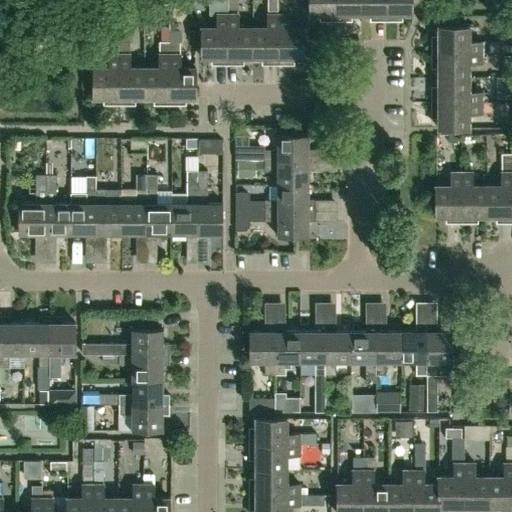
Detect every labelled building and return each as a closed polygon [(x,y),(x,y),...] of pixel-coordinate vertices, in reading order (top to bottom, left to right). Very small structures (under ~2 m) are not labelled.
[(278,11),(278,0),(267,0),(268,11),(278,11)] [(310,0),(310,13),(326,13),(326,20),(336,20),(336,0),(310,0)] [(361,13),(361,0),(336,0),(336,20),(347,20),(346,13),(361,13)] [(387,20),(386,0),(361,0),(361,13),(377,13),(377,20),(387,20)] [(386,0),(387,20),(397,20),(397,13),(413,13),(412,0),(386,0)] [(235,64),(235,6),(227,5),(228,14),(217,14),(217,26),(202,26),(202,58),(217,58),(217,64),(235,64)] [(253,58),(253,26),(238,26),(238,14),(237,14),(236,6),(235,6),(235,64),(237,64),(238,58),(253,58)] [(267,64),(270,64),(270,14),(267,14),(267,26),(253,26),(253,58),(267,58),(267,64)] [(270,14),(270,64),(288,64),(288,58),(304,58),(304,26),(288,26),(288,14),(270,14)] [(432,51),(483,51),(483,52),(500,52),(500,41),(470,41),(470,25),(439,25),(439,41),(432,41),(432,51)] [(182,41),(181,30),(169,30),(169,41),(170,104),(180,104),(180,98),(196,98),(195,66),(180,66),(180,54),(179,41),(182,41)] [(120,104),(119,41),(107,40),(108,53),(108,66),(94,66),(94,98),(108,98),(108,104),(120,104)] [(145,98),(145,66),(130,66),(129,41),(119,41),(120,104),(129,104),(129,98),(145,98)] [(159,104),(170,104),(169,41),(159,41),(159,66),(145,66),(145,98),(159,98),(159,104)] [(483,51),(432,51),(432,62),(439,62),(439,76),(471,76),(470,62),(483,62),(483,52),(483,51)] [(433,102),(484,101),(484,91),(471,91),(471,76),(439,76),(439,91),(433,91),(433,102)] [(418,97),(432,98),(432,87),(435,87),(435,81),(420,80),(418,97)] [(484,101),(433,102),(433,113),(440,113),(440,127),(471,127),(471,112),(484,112),(484,101)] [(266,159),(316,159),(316,148),(310,148),(310,133),(279,133),(279,148),(266,148),(266,159)] [(249,134),(235,134),(235,145),(249,145),(249,134)] [(502,222),(511,221),(511,153),(501,153),(501,171),(502,171),(502,184),(487,184),(487,216),(502,216),(502,222)] [(279,169),(279,184),(309,184),(309,169),(315,169),(316,159),(266,159),(266,161),(237,161),(237,177),(255,177),(255,168),(279,169)] [(196,239),(208,239),(208,232),(223,233),(223,201),(208,201),(208,170),(197,171),(196,239)] [(196,239),(197,171),(187,171),(187,201),(172,201),(172,232),(187,233),(187,239),(196,239)] [(451,222),(462,222),(462,171),(451,171),(451,183),(436,184),(437,216),(451,216),(451,222)] [(487,216),(487,184),(472,184),(472,171),(462,171),(462,222),(472,222),(472,216),(487,216)] [(45,239),(46,174),(36,174),(36,201),(20,200),(19,232),(36,232),(35,238),(45,239)] [(45,239),(56,239),(56,232),(70,232),(70,201),(56,200),(57,174),(46,174),(45,239)] [(136,174),(136,189),(147,189),(147,174),(136,174)] [(147,189),(146,239),(157,239),(157,232),(172,232),(172,201),(158,201),(157,188),(156,174),(147,174),(147,189)] [(95,239),(96,188),(96,176),(87,176),(87,192),(70,191),(70,201),(70,232),(86,232),(86,239),(95,239)] [(265,199),(265,210),(315,210),(315,199),(310,199),(309,184),(279,184),(278,199),(265,199)] [(96,188),(95,239),(106,239),(106,232),(121,232),(121,201),(122,189),(107,189),(107,188),(96,188)] [(146,239),(147,189),(136,189),(136,201),(121,201),(121,232),(137,232),(137,239),(146,239)] [(235,191),(235,210),(249,210),(249,196),(245,191),(235,191)] [(235,210),(235,229),(246,229),(249,225),(249,210),(235,210)] [(315,210),(265,210),(265,220),(278,220),(278,236),(309,236),(309,220),(315,220),(315,210)] [(24,352),(25,320),(8,320),(8,314),(0,314),(0,376),(8,376),(8,352),(24,352)] [(49,365),(49,315),(39,315),(39,320),(25,320),(24,352),(38,352),(38,365),(49,365)] [(50,365),(50,375),(59,375),(59,353),(74,353),(75,321),(59,321),(59,315),(49,315),(49,365),(50,365)] [(82,354),(103,354),(168,353),(168,342),(162,342),(162,327),(157,327),(157,318),(133,317),(133,327),(132,326),(131,343),(84,343),(84,342),(82,342),(82,354)] [(265,372),(275,373),(276,322),(264,322),(264,328),(250,328),(250,359),(265,360),(265,372)] [(286,328),(286,323),(276,322),(275,373),(286,373),(286,367),(290,367),(290,360),(300,360),(301,329),(286,328)] [(315,329),(301,329),(300,360),(315,360),(315,373),(326,373),(326,323),(315,323),(315,329)] [(335,323),(326,323),(326,373),(336,373),(336,360),(351,360),(351,329),(336,329),(336,323),(335,323)] [(376,373),(376,323),(365,323),(365,329),(351,329),(351,360),(365,360),(365,373),(376,373)] [(385,323),(376,323),(376,373),(387,373),(387,360),(401,360),(401,329),(387,329),(387,323),(385,323)] [(415,329),(401,329),(401,360),(415,361),(415,373),(426,373),(427,373),(427,323),(415,323),(415,329)] [(426,395),(436,395),(437,360),(453,360),(453,329),(437,329),(437,323),(427,323),(427,373),(426,373),(426,395)] [(131,377),(163,377),(163,362),(168,362),(168,353),(103,354),(103,362),(118,362),(131,362),(131,377)] [(163,377),(131,377),(131,392),(118,392),(118,394),(99,394),(99,402),(118,402),(168,402),(168,393),(163,393),(163,377)] [(309,378),(309,405),(327,405),(327,378),(309,378)] [(48,404),(75,404),(76,388),(74,388),(48,388),(48,404)] [(400,411),(400,389),(377,389),(377,411),(400,411)] [(250,395),(250,409),(276,409),(276,395),(250,395)] [(131,413),(131,428),(163,428),(163,413),(168,413),(168,402),(118,402),(99,402),(99,403),(119,403),(119,413),(131,413)] [(81,405),(81,429),(94,429),(94,405),(81,405)] [(250,443),(300,443),(300,432),(288,432),(288,416),(256,416),(256,432),(250,432),(250,443)] [(445,437),(461,437),(461,428),(449,428),(445,428),(445,437)] [(414,442),(414,467),(424,467),(424,442),(414,442)] [(300,443),(250,443),(250,453),(256,453),(256,468),(288,468),(288,453),(300,453),(300,445),(300,443)] [(93,511),(93,482),(92,482),(92,447),(83,447),(83,495),(68,495),(68,509),(68,511),(93,511)] [(362,511),(363,457),(352,457),(352,481),(338,481),(337,511),(362,511)] [(374,457),(363,457),(362,511),(388,511),(388,481),(374,481),(374,457)] [(118,511),(119,495),(104,495),(104,482),(103,482),(103,460),(94,460),(93,482),(93,511),(118,511)] [(51,471),(67,471),(67,461),(51,461),(51,471)] [(465,511),(465,461),(455,461),(455,474),(439,474),(439,481),(439,506),(454,506),(454,511),(465,511)] [(490,506),(491,474),(476,474),(476,461),(465,461),(465,511),(466,511),(475,511),(476,506),(490,506)] [(505,511),(511,511),(511,461),(506,461),(506,474),(491,474),(490,506),(505,506),(505,511)] [(413,511),(414,467),(403,467),(403,481),(388,481),(388,511),(413,511)] [(438,511),(439,506),(439,481),(424,481),(424,467),(414,467),(413,511),(438,511)] [(288,482),(288,468),(256,468),(256,482),(249,482),(249,492),(308,492),(308,484),(300,484),(300,482),(288,482)] [(144,511),(144,482),(134,482),(133,495),(119,495),(118,511),(144,511)] [(144,482),(144,511),(169,511),(170,496),(154,496),(154,482),(144,482)] [(32,485),(32,496),(43,496),(43,485),(32,485)] [(308,494),(308,492),(249,492),(249,502),(256,502),(255,511),(287,511),(287,502),(299,502),(299,509),(316,508),(316,505),(330,505),(330,494),(308,494)] [(17,511),(17,509),(3,509),(3,496),(0,495),(0,511),(17,511)] [(68,511),(68,509),(68,495),(53,496),(43,496),(42,511),(68,511)] [(42,511),(43,496),(32,496),(32,509),(17,509),(17,511),(42,511)]
